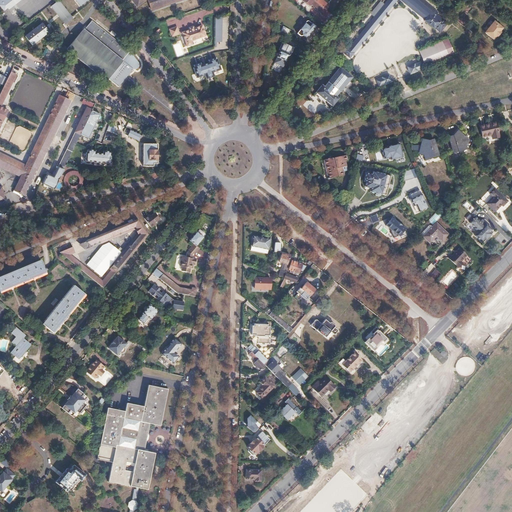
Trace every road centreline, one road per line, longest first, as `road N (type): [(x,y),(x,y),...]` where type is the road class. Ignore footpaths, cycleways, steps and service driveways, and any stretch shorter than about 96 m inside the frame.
road 1 (residential): [(0,447),(214,177)]
road 2 (residential): [(164,511),(231,185)]
road 3 (residential): [(237,185),(229,511)]
road 4 (residential): [(259,152),(511,49)]
road 5 (residential): [(256,511),(441,329)]
road 6 (residential): [(259,155),(511,99)]
road 7 (residential): [(253,176),(441,329)]
road 8 (residential): [(209,149),(0,48)]
road 9 (residential): [(211,173),(0,259)]
road 10 (residential): [(0,216),(209,169)]
road 11 (residential): [(250,138),(361,0)]
road 12 (residential): [(109,0),(215,139)]
road 13 (residential): [(243,135),(273,0)]
road 14 (residential): [(238,0),(234,133)]
